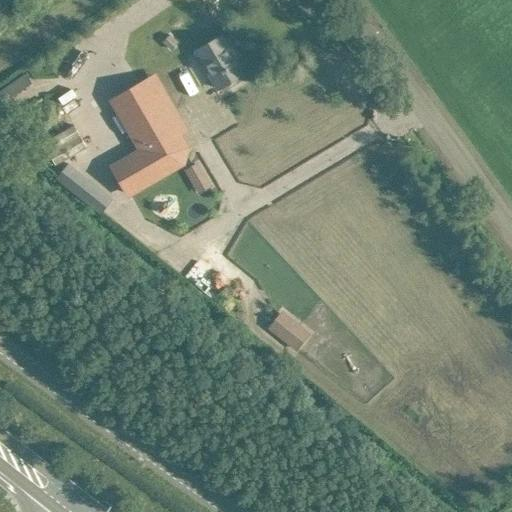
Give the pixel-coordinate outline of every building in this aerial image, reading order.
[(196,50),(218,89),(246,73),(239,60),(236,62),(221,36),(196,50)] [(146,151),(175,133),(146,83),(116,101),(146,151)] [(42,144),(55,165),(87,146),(74,125),(42,144)] [(127,191),(158,173),(145,151),(114,169),(127,191)] [(202,153),(193,157),(201,177),(210,173),(202,153)] [(70,164),(57,179),(93,209),(100,214),(113,198),(70,164)] [(278,316),(268,327),(294,348),(304,337),(278,316)]
